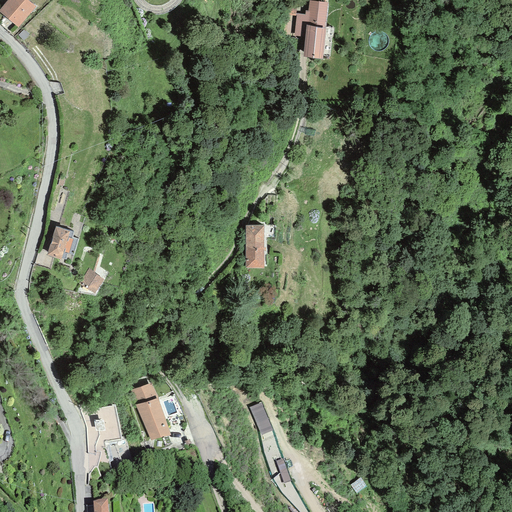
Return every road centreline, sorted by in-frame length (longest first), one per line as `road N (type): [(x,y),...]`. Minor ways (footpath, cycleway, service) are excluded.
road 1 (unclassified): [(0,30),(26,57),(50,105),(50,163),(20,288),(69,409),(81,511)]
road 2 (track): [(317,511),(264,397)]
